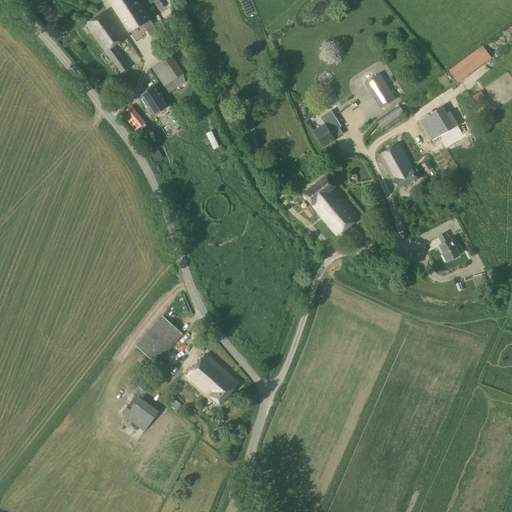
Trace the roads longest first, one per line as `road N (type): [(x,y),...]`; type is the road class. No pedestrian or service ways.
road 1 (unclassified): [(260,511),(247,473),(263,397),(193,304),(148,180),(116,129),(4,0)]
road 2 (unknown): [(257,386),(270,389),(281,379),(322,266),(402,247),(368,151)]
